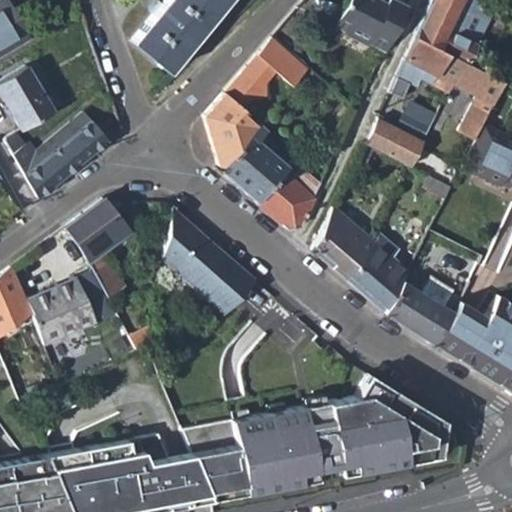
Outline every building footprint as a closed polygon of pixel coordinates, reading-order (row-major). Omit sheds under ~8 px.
[(0,0),(0,50),(31,32),(12,0),(0,0)] [(160,0),(127,41),(162,71),(221,0),(160,0)] [(344,0),(333,23),(346,29),(344,34),(367,45),(370,38),(385,45),(403,6),(392,0),(344,0)] [(428,0),(412,33),(393,74),(416,87),(418,80),(428,84),(433,73),(444,50),(463,60),(477,33),(462,25),(474,2),(492,11),(496,0),(428,0)] [(239,107),(247,98),(247,85),(254,78),(257,82),(263,81),(273,70),(290,85),(306,66),(270,35),(221,91),(239,107)] [(444,50),(433,73),(475,97),(471,103),(477,107),(471,119),(468,118),(456,142),(465,146),(478,119),(498,79),(491,75),(463,60),(444,50)] [(23,64),(0,77),(0,96),(18,127),(48,109),(23,64)] [(495,69),(491,75),(498,79),(502,81),(505,75),(495,69)] [(247,85),(247,98),(264,97),(263,81),(257,82),(254,78),(247,85)] [(205,108),(200,114),(214,164),(218,164),(215,169),(254,202),(277,174),(283,167),(253,140),(262,131),(254,125),(238,110),(240,107),(239,107),(221,91),(205,108)] [(403,100),(398,110),(402,113),(423,124),(428,113),(403,100)] [(402,113),(395,127),(419,141),(426,126),(423,124),(402,113)] [(22,140),(8,149),(34,195),(100,142),(79,114),(42,143),(48,150),(35,161),(22,140)] [(375,116),(363,142),(409,167),(423,142),(419,141),(395,127),(375,116)] [(465,146),(456,164),(495,184),(498,179),(511,186),(511,135),(478,119),(465,146)] [(277,174),(254,202),(286,229),(297,232),(310,203),(277,174)] [(103,193),(64,222),(104,294),(122,284),(102,248),(125,230),(103,193)] [(167,206),(159,258),(221,312),(251,278),(167,206)] [(329,206),(309,249),(341,277),(370,241),(329,206)] [(370,241),(341,277),(382,312),(398,279),(403,269),(386,255),(393,246),(375,230),(370,241)] [(12,262),(0,270),(0,329),(30,308),(25,296),(12,262)] [(75,274),(25,296),(30,308),(43,341),(94,319),(75,274)] [(426,275),(417,290),(440,303),(449,287),(426,275)] [(398,279),(382,312),(431,342),(450,310),(451,309),(440,303),(417,290),(398,279)] [(450,310),(431,342),(511,391),(511,333),(511,332),(511,303),(494,293),(481,314),(457,299),(451,309),(450,310)] [(148,323),(127,334),(135,349),(145,345),(148,323)] [(204,492),(207,499),(434,454),(442,419),(365,373),(352,395),(177,429),(186,453),(204,492)] [(25,393),(17,396),(19,402),(28,398),(25,393)] [(42,457),(66,511),(122,511),(122,509),(135,506),(135,511),(143,511),(165,508),(163,500),(204,492),(186,453),(178,454),(163,457),(153,460),(151,453),(161,451),(155,434),(42,457)] [(161,451),(151,453),(153,460),(163,457),(161,451)] [(66,511),(42,457),(41,454),(0,462),(0,511),(66,511)] [(204,492),(163,500),(165,508),(198,501),(207,499),(204,492)]
